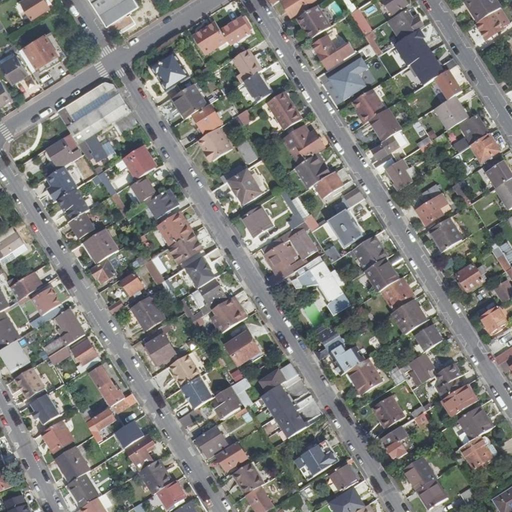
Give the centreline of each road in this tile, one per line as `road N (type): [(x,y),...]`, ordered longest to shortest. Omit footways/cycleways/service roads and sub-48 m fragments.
road 1 (residential): [(401,511),(116,61)]
road 2 (residential): [(253,0),(511,407)]
road 3 (residential): [(0,160),(222,511)]
road 4 (residential): [(511,127),(430,0)]
road 5 (residential): [(116,61),(0,135)]
road 6 (residential): [(58,511),(0,394)]
